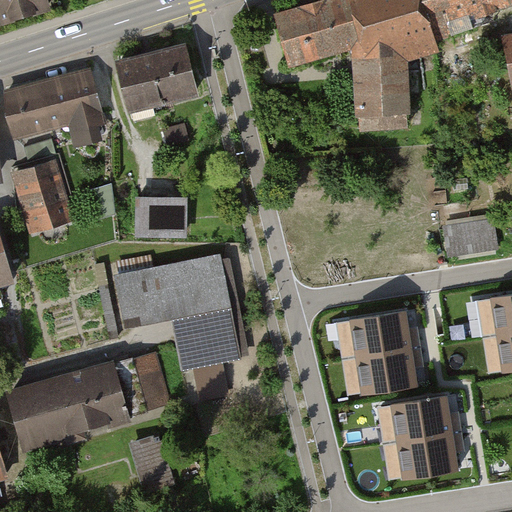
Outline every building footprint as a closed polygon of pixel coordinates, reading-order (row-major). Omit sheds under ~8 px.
[(52,0),(0,0),(0,19),(3,29),(57,13),(52,0)] [(355,0),(343,0),(282,19),(296,68),(358,49),(369,46),(355,0)] [(355,0),(369,46),(358,49),(363,119),(417,114),(415,63),(445,55),(439,33),(428,0),(355,0)] [(511,0),(428,0),(439,33),(511,8),(511,0)] [(192,43),(122,62),(136,114),(206,96),(192,43)] [(94,67),(9,92),(23,141),(75,126),(77,132),(110,123),(94,67)] [(60,158),(17,171),(35,233),(79,220),(60,158)] [(115,184),(99,186),(103,213),(119,210),(115,184)] [(193,198),(141,195),(140,237),(192,240),(193,198)] [(500,254),(498,214),(448,217),(449,257),(500,254)] [(0,242),(0,282),(11,279),(0,242)] [(229,252),(119,275),(130,330),(177,320),(187,368),(250,355),(229,252)] [(511,298),(497,301),(507,370),(511,369),(511,298)] [(405,314),(355,322),(365,392),(416,384),(405,314)] [(176,347),(137,358),(152,413),(191,402),(176,347)] [(119,360),(13,390),(30,453),(137,422),(119,360)] [(446,399),(396,407),(406,477),(457,469),(446,399)] [(163,432),(130,443),(147,494),(180,483),(163,432)] [(0,433),(0,483),(13,480),(0,433)]
